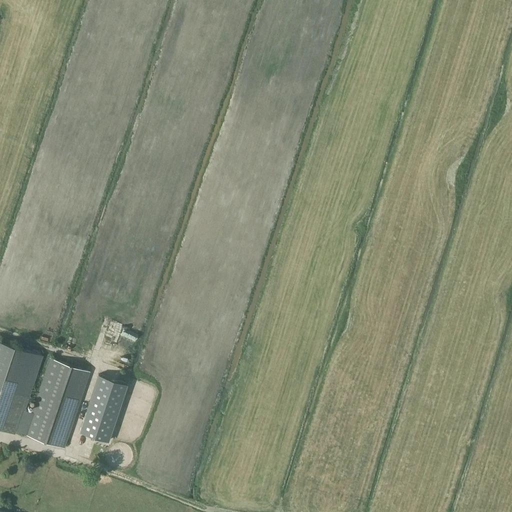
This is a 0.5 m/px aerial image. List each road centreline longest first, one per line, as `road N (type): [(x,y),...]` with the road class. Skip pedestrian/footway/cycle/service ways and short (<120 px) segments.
road 1 (track): [(0,330),(93,357),(214,0)]
road 2 (track): [(0,435),(231,511)]
